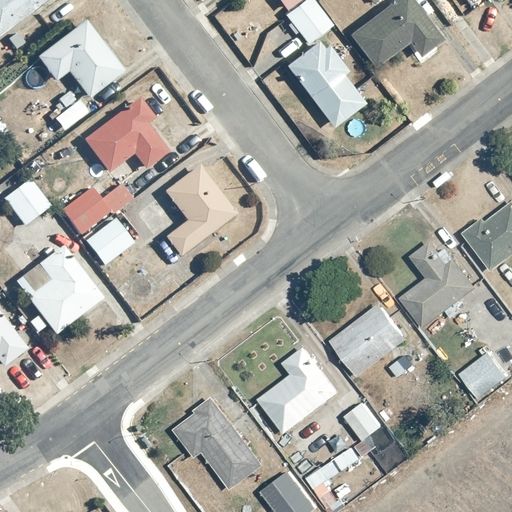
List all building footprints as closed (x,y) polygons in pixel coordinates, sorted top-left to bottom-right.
[(0,0),(0,36),(48,0),(0,0)] [(333,24),(314,0),(300,0),(284,12),(307,43),(333,24)] [(415,0),(397,0),(352,35),(377,68),(411,43),(422,58),(446,40),(415,0)] [(87,19),(39,56),(58,81),(70,72),(91,98),(127,70),(87,19)] [(18,30),(4,39),(13,52),(27,43),(18,30)] [(321,40),(287,66),(335,128),(368,103),(346,75),(351,71),(331,45),(327,48),(321,40)] [(303,100),(289,81),(278,89),(292,108),(303,100)] [(141,96),(84,138),(110,172),(135,153),(147,168),(170,151),(150,123),(157,117),(141,96)] [(201,164),(165,191),(188,219),(166,236),(182,256),(239,213),(201,164)] [(50,207),(29,177),(7,192),(29,222),(50,207)] [(125,182),(104,196),(96,184),(59,210),(77,235),(114,210),(135,196),(125,182)] [(511,254),(511,200),(484,221),(482,218),(461,233),(490,271),(511,254)] [(133,242),(114,218),(84,241),(103,265),(133,242)] [(425,278),(398,299),(421,329),(475,288),(452,259),(445,264),(428,242),(408,257),(425,278)] [(64,244),(16,280),(58,335),(106,299),(64,244)] [(480,310),(474,299),(451,310),(458,322),(480,310)] [(378,303),(328,340),(356,377),(405,339),(378,303)] [(0,361),(5,368),(31,348),(0,308),(0,361)] [(289,375),(256,400),(282,434),(337,392),(302,347),(281,364),(289,375)] [(506,371),(483,347),(456,373),(478,397),(506,371)] [(410,365),(398,348),(384,358),(397,375),(410,365)] [(262,465),(210,396),(192,410),(194,414),(173,430),(194,458),(201,453),(229,490),(262,465)] [(380,424),(361,398),(343,412),(363,437),(380,424)] [(311,511),(316,507),(285,468),(258,488),(277,511),(311,511)]
